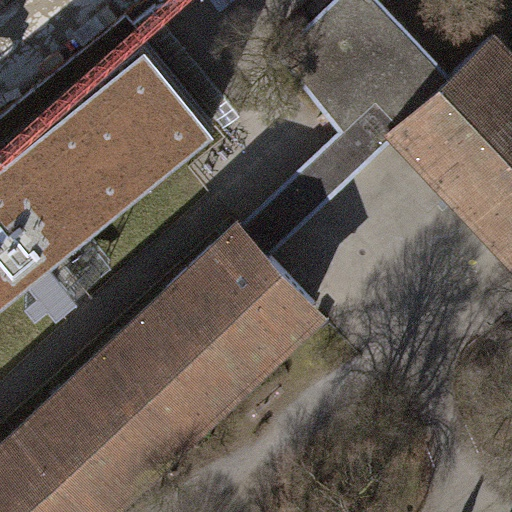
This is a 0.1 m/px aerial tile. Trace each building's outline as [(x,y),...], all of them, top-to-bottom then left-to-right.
[(398,123),(445,78),(424,57),(428,53),(426,51),(424,52),(374,0),(335,0),(281,51),(283,54),(285,52),(342,124),(346,129),(377,100),(398,123)] [(135,15),(0,122),(0,287),(216,115),(135,15)] [(511,254),(511,54),(492,34),(445,78),(398,123),(392,128),(397,132),(511,254)] [(398,123),(377,100),(346,129),(342,124),(299,164),(239,220),(241,222),(269,252),(328,196),(397,132),(392,128),(398,123)] [(0,511),(74,511),(81,506),(86,511),(88,511),(93,508),(93,506),(241,367),(243,368),(248,363),(241,356),(277,323),(284,330),(307,308),(315,300),(269,252),(241,222),(217,244),(212,241),(213,245),(168,287),(165,286),(167,290),(131,324),(131,326),(110,347),(107,347),(71,380),(71,383),(49,404),(47,403),(11,437),(11,439),(0,449),(0,511)]
